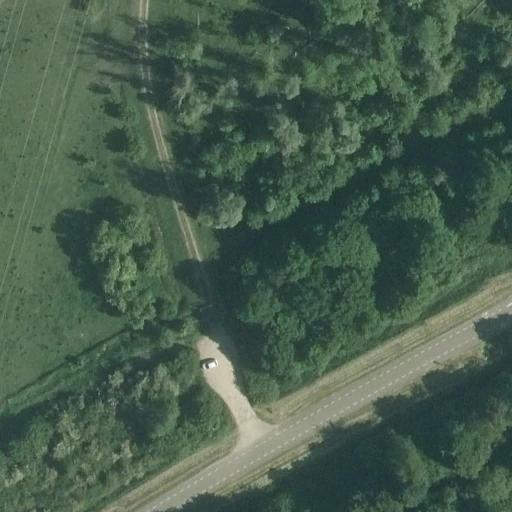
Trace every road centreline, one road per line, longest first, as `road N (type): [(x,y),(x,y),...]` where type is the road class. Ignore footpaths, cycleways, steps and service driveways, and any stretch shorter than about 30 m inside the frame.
road 1 (track): [(142,0),(141,88),(244,419),(263,450)]
road 2 (tertiary): [(160,511),(511,313)]
